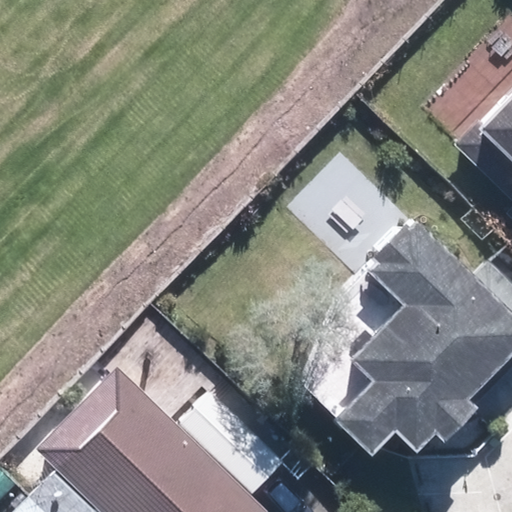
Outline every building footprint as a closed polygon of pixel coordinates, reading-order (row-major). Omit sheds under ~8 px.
[(511,88),(482,120),(479,117),(455,141),(511,195),(511,204),(506,210),(511,215),(511,88)] [(349,354),(374,377),(339,414),(373,447),(396,423),(418,444),(435,426),(440,430),(476,393),(472,390),(511,348),(511,279),(489,257),(477,270),(417,212),(369,262),(404,296),(349,354)] [(42,468),(16,496),(33,511),(240,511),(245,507),(113,384),(111,387),(96,373),(31,442),(43,452),(35,461),(42,468)] [(167,423),(234,491),(266,459),(199,391),(167,423)] [(33,511),(16,496),(0,511),(33,511)]
